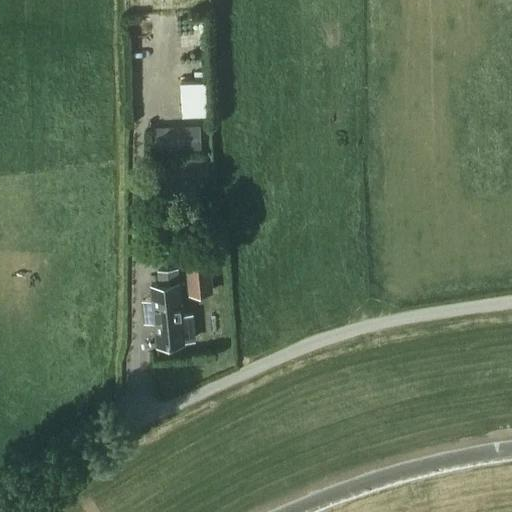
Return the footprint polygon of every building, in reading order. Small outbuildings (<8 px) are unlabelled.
[(182,113),(209,112),(208,77),(181,78),(182,113)] [(200,125),(151,128),(152,153),(202,150),(200,125)] [(207,229),(217,228),(215,208),(205,208),(207,229)] [(210,259),(185,261),(188,295),(213,293),(210,259)] [(141,300),(143,323),(154,322),(156,344),(196,340),(194,313),(182,314),(179,282),(178,272),(162,273),(163,283),(150,285),(152,299),(141,300)]
